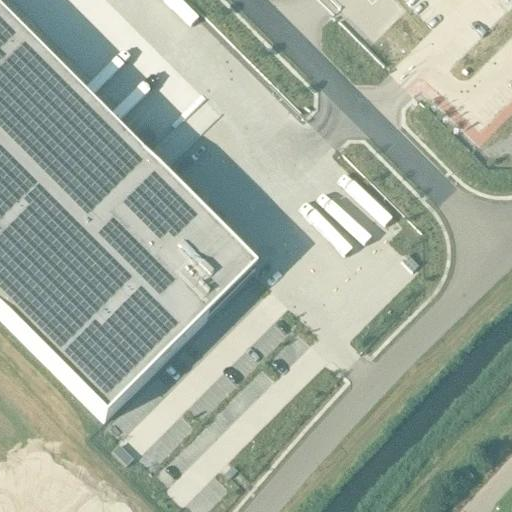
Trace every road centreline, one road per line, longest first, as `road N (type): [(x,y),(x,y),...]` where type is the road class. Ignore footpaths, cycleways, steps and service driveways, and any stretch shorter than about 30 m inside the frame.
road 1 (unclassified): [(502,245),(259,511)]
road 2 (unclassified): [(502,245),(255,0)]
